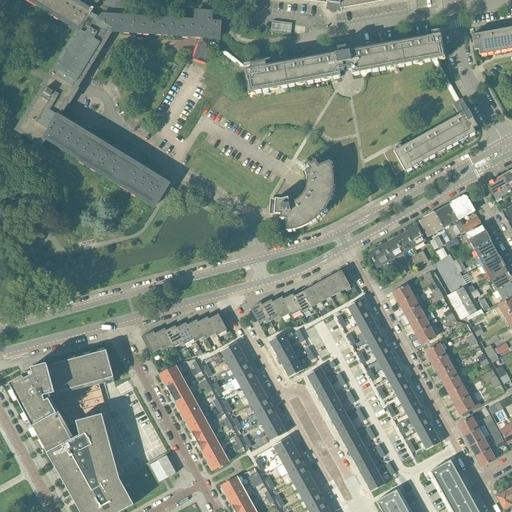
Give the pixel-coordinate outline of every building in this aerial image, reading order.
[(70,99),(72,100),(76,94),(74,92),(111,32),(203,37),(208,39),(209,39),(219,39),(219,35),(225,35),(228,23),(226,23),(226,21),(227,21),(228,20),(229,20),(230,19),(230,18),(230,17),(230,16),(229,15),(229,14),(228,14),(227,14),(227,11),(210,10),(210,13),(210,14),(196,13),(196,12),(195,22),(130,18),(130,8),(126,7),(126,0),(85,0),(82,6),(72,0),(0,0),(0,15),(9,0),(29,0),(56,16),(78,31),(56,67),(17,130),(17,131),(18,130),(40,144),(40,145),(41,145),(45,138),(56,145),(80,160),(79,161),(155,207),(168,185),(162,181),(164,179),(163,178),(162,179),(157,176),(157,177),(58,117),(70,99)] [(296,0),(304,1),(305,1),(327,4),(327,6),(332,7),(340,8),(340,9),(362,5),(363,5),(383,1),(383,2),(384,1),(390,0),(296,0)] [(290,35),(292,25),(292,24),(272,21),(271,33),(290,35)] [(511,27),(471,35),(474,50),(478,50),(479,55),(511,49),(511,27)] [(251,69),(244,70),(248,92),(253,91),(254,92),(340,77),(340,72),(351,70),(352,75),(432,60),(436,60),(439,59),(438,57),(444,56),(440,35),(349,51),(347,42),(333,44),(335,54),(266,66),(265,62),(265,61),(250,64),(251,69)] [(477,126),(462,99),(459,100),(436,60),(432,60),(456,102),(453,104),(459,115),(394,151),(405,172),(475,133),(473,129),(477,126)] [(174,104),(150,142),(181,161),(210,117),(214,64),(178,61),(174,104)] [(307,166),(308,166),(309,169),(308,170),(308,171),(308,174),(308,177),(308,180),(307,183),(306,186),(305,189),(304,192),(302,194),(300,197),(297,199),(295,200),(292,202),(289,203),(289,201),(288,198),(281,200),(273,199),(273,200),(272,214),(280,215),(279,219),(285,219),(286,231),(291,231),(295,230),(296,230),(300,228),(304,227),(307,225),(311,223),(314,221),(317,218),(320,215),(322,213),(325,209),(327,206),(329,202),(330,198),(331,195),(332,191),(333,187),(333,184),(333,180),(333,176),(333,172),(332,168),(331,164),(329,161),(318,166),(317,163),(315,161),(307,166)] [(511,192),(511,191),(511,170),(502,176),(511,192)] [(495,200),(511,192),(502,176),(495,180),(495,179),(488,182),(490,184),(487,186),(495,200)] [(459,220),(474,212),(466,197),(463,197),(450,204),(459,220)] [(443,229),(459,220),(450,204),(434,212),(443,229)] [(511,226),(511,205),(509,207),(501,212),(510,227),(511,226)] [(428,238),(443,229),(434,212),(419,221),(428,238)] [(478,218),(462,226),(465,233),(481,224),(478,218)] [(464,231),(460,223),(451,228),(456,236),(464,231)] [(490,241),(482,225),(466,234),(474,250),(490,241)] [(406,233),(414,247),(425,241),(417,227),(415,228),(415,227),(410,229),(411,231),(406,233)] [(403,253),(414,247),(406,233),(401,236),(400,235),(395,237),(396,239),(395,239),(403,253)] [(429,242),(434,251),(443,245),(438,237),(429,242)] [(456,238),(445,244),(448,251),(459,244),(456,238)] [(389,243),(384,245),(392,259),(403,253),(395,239),(394,240),(393,239),(388,241),(389,243)] [(499,256),(490,241),(474,250),(483,265),(499,256)] [(371,253),(369,254),(377,268),(392,259),(384,245),(377,249),(376,248),(370,251),(371,253)] [(435,252),(440,261),(444,259),(444,258),(447,256),(443,248),(439,250),(435,252)] [(418,254),(423,265),(429,262),(423,251),(418,254)] [(423,265),(418,254),(412,257),(418,267),(423,265)] [(486,271),(492,280),(507,272),(499,256),(483,265),(479,267),(482,273),(486,271)] [(459,258),(454,261),(460,272),(466,269),(459,258)] [(400,273),(401,276),(407,274),(401,263),(396,266),(400,273)] [(334,274),(331,276),(340,292),(350,287),(341,271),(338,272),(334,274)] [(492,280),(497,290),(511,282),(511,279),(507,272),(492,280)] [(401,276),(400,273),(387,280),(390,286),(403,279),(401,276)] [(468,274),(462,277),(465,283),(471,280),(468,274)] [(325,280),(322,281),(331,297),(340,292),(331,276),(329,277),(325,280)] [(315,285),(312,287),(321,303),(331,297),(322,281),(320,283),(315,285)] [(511,282),(497,290),(493,293),(496,299),(501,297),(503,300),(511,295),(511,282)] [(399,303),(412,296),(406,286),(393,293),(399,303)] [(306,290),(303,292),(312,308),(321,303),(312,287),(310,288),(306,290)] [(466,317),(468,320),(481,312),(474,299),(475,299),(472,293),(471,294),(468,288),(465,290),(463,287),(448,296),(461,320),(466,317)] [(477,290),(472,293),(475,299),(480,296),(477,290)] [(294,297),(302,313),(312,308),(303,292),(301,293),(297,295),(294,297)] [(283,300),(292,316),(301,311),(302,313),(294,297),(293,294),(288,297),(286,298),(283,300)] [(418,307),(412,296),(399,303),(405,314),(418,307)] [(272,303),(281,319),(290,314),(291,316),(292,316),(283,300),(282,297),(278,300),(275,301),(272,303)] [(484,298),(479,301),(484,311),(490,308),(484,298)] [(511,311),(511,298),(499,305),(505,316),(511,311)] [(362,299),(346,307),(347,308),(352,316),(366,309),(361,300),(362,300),(362,299)] [(262,305),(261,306),(270,322),(279,317),(281,319),(272,303),(271,300),(267,303),(264,304),(262,305)] [(256,305),(250,309),(259,325),(269,320),(270,322),(261,306),(262,305),(260,303),(256,305)] [(424,317),(418,307),(405,314),(411,324),(424,317)] [(366,309),(352,316),(357,325),(371,318),(366,309)] [(447,318),(453,315),(450,310),(444,313),(447,318)] [(475,332),(481,329),(489,325),(482,312),(481,312),(468,320),(475,332)] [(211,318),(209,320),(208,320),(217,336),(227,331),(218,314),(211,318)] [(207,317),(201,321),(198,323),(207,339),(216,334),(217,336),(208,320),(209,320),(207,317)] [(429,328),(424,317),(411,324),(416,335),(429,328)] [(371,318),(357,325),(362,334),(376,327),(371,318)] [(197,320),(187,325),(187,326),(196,342),(205,337),(206,339),(207,339),(198,323),(197,320)] [(186,323),(176,328),(176,329),(185,345),(194,340),(195,342),(196,342),(187,326),(187,325),(186,323)] [(429,328),(416,335),(422,345),(440,335),(434,325),(429,328)] [(168,330),(166,331),(165,331),(174,348),(183,343),(185,345),(176,329),(176,328),(175,326),(168,330)] [(376,327),(362,334),(367,343),(381,335),(376,327)] [(164,329),(158,333),(155,334),(164,350),(173,345),(174,348),(165,331),(166,331),(164,329)] [(143,337),(152,352),(152,354),(162,348),(163,351),(164,350),(155,334),(154,332),(143,337)] [(283,334),(268,342),(269,343),(269,342),(274,351),(288,343),(283,335),(284,334),(283,334)] [(381,335),(367,343),(372,352),(386,344),(381,335)] [(237,342),(220,352),(220,353),(221,352),(226,361),(242,352),(237,343),(237,342)] [(288,343),(274,351),(279,360),(293,352),(288,343)] [(386,344),(372,352),(377,361),(391,353),(386,344)] [(432,362),(445,355),(439,345),(426,352),(432,362)] [(23,377),(9,384),(12,390),(26,415),(27,417),(32,427),(32,428),(33,427),(47,453),(46,454),(47,454),(54,466),(53,466),(54,467),(54,466),(61,478),(60,479),(61,479),(79,511),(120,511),(127,508),(133,505),(133,504),(121,482),(120,479),(119,479),(119,478),(110,443),(103,417),(102,415),(76,422),(67,427),(51,398),(99,384),(113,381),(114,381),(113,378),(106,351),(47,367),(47,364),(31,368),(31,371),(32,373),(33,375),(25,380),(23,377)] [(242,352),(226,361),(230,370),(247,361),(242,352)] [(293,352),(279,360),(284,369),(298,361),(293,352)] [(391,353),(377,361),(382,370),(396,362),(391,353)] [(451,366),(445,355),(432,362),(438,373),(451,366)] [(483,367),(489,364),(486,359),(480,362),(483,367)] [(247,361),(230,370),(235,379),(252,370),(247,361)] [(298,361),(284,369),(288,378),(288,379),(294,376),(295,377),(299,374),(298,373),(303,370),(302,370),(298,361)] [(396,362),(382,370),(387,379),(401,371),(396,362)] [(438,373),(443,383),(456,376),(451,366),(438,373)] [(165,385),(181,377),(176,367),(160,375),(165,385)] [(321,368),(306,376),(306,377),(307,376),(311,385),(325,377),(321,369),(321,368)] [(252,370),(235,379),(240,388),(256,379),(252,370)] [(401,371),(387,379),(392,388),(406,380),(401,371)] [(443,383),(449,393),(462,386),(456,376),(443,383)] [(186,386),(181,377),(165,385),(170,395),(186,386)] [(325,377),(311,385),(316,394),(330,386),(325,377)] [(256,379),(240,388),(245,397),(261,388),(256,379)] [(406,380),(392,388),(397,397),(411,389),(406,380)] [(191,395),(186,386),(170,395),(176,404),(191,395)] [(330,386),(316,394),(321,403),(335,395),(330,386)] [(468,397),(462,386),(449,393),(455,404),(468,397)] [(261,388),(245,397),(250,406),(266,397),(261,388)] [(411,389),(397,397),(401,406),(415,398),(411,389)] [(181,414),(197,405),(191,395),(176,404),(181,414)] [(335,395),(321,403),(326,412),(340,404),(335,395)] [(266,397),(250,406),(255,415),(271,406),(266,397)] [(468,397),(455,404),(461,415),(474,407),(468,397)] [(511,402),(509,397),(498,403),(502,409),(511,403),(511,402)] [(415,398),(401,406),(406,415),(420,407),(415,398)] [(340,404),(326,412),(331,421),(345,413),(340,404)] [(186,423),(202,414),(197,405),(181,414),(186,423)] [(271,406),(255,415),(260,424),(276,415),(271,406)] [(420,407),(406,415),(411,424),(425,416),(420,407)] [(345,413),(331,421),(336,430),(350,422),(345,413)] [(191,433),(207,424),(202,414),(186,423),(191,433)] [(276,415),(260,424),(265,433),(281,424),(276,415)] [(425,416),(411,424),(416,433),(430,425),(425,416)] [(477,429),(471,419),(459,425),(464,436),(471,432),(477,429)] [(498,431),(492,420),(485,424),(491,435),(498,431)] [(350,422),(336,430),(341,439),(355,431),(350,422)] [(196,442),(212,433),(207,424),(191,433),(196,442)] [(281,424),(265,433),(270,441),(269,442),(270,442),(287,433),(286,432),(281,424)] [(430,425),(416,433),(421,441),(435,434),(430,425)] [(511,426),(511,425),(500,431),(507,444),(511,441),(511,426)] [(483,439),(477,429),(471,432),(464,436),(470,446),(483,439)] [(355,431),(341,439),(346,448),(360,440),(355,431)] [(491,435),(497,445),(504,442),(498,431),(491,435)] [(202,452),(218,443),(212,433),(196,442),(202,452)] [(435,434),(421,441),(426,450),(425,450),(426,451),(441,443),(441,442),(440,442),(435,434)] [(289,437),(272,447),(273,447),(278,456),(294,447),(289,438),(290,438),(289,437)] [(470,446),(476,457),(489,450),(483,439),(470,446)] [(360,440),(346,448),(351,457),(365,449),(360,440)] [(223,452),(218,443),(202,452),(207,461),(223,452)] [(294,447),(278,456),(283,465),(299,456),(294,447)] [(365,449),(351,457),(356,465),(370,458),(365,449)] [(476,457),(482,467),(494,460),(489,450),(476,457)] [(228,462),(223,452),(207,461),(212,471),(228,462)] [(158,460),(158,461),(168,478),(176,473),(166,456),(158,460)] [(299,456),(283,465),(288,474),(304,465),(299,456)] [(370,458),(356,465),(361,474),(375,467),(370,458)] [(158,461),(149,466),(159,483),(168,478),(158,461)] [(396,490),(376,502),(380,509),(382,508),(384,511),(478,511),(471,499),(469,500),(466,495),(468,493),(464,486),(461,480),(458,481),(456,476),(458,474),(457,473),(455,475),(452,469),(454,468),(450,461),(430,472),(437,485),(444,498),(451,510),(451,511),(408,511),(403,504),(396,490)] [(304,465),(288,474),(293,483),(309,474),(304,465)] [(375,467),(361,474),(366,483),(380,476),(375,467)] [(309,474),(293,483),(298,491),(314,482),(309,474)] [(380,476),(366,483),(370,492),(370,493),(385,485),(385,484),(384,484),(380,476)] [(242,488),(237,478),(221,487),(227,497),(242,488)] [(314,482),(298,491),(302,500),(318,491),(314,482)] [(232,506),(248,497),(242,488),(227,497),(232,506)] [(318,491),(302,500),(307,509),(323,500),(318,491)] [(504,511),(511,506),(511,502),(506,491),(495,496),(504,511)] [(243,511),(253,507),(248,497),(232,506),(235,511),(243,511)] [(323,500),(307,509),(309,511),(321,511),(328,509),(323,500)]
